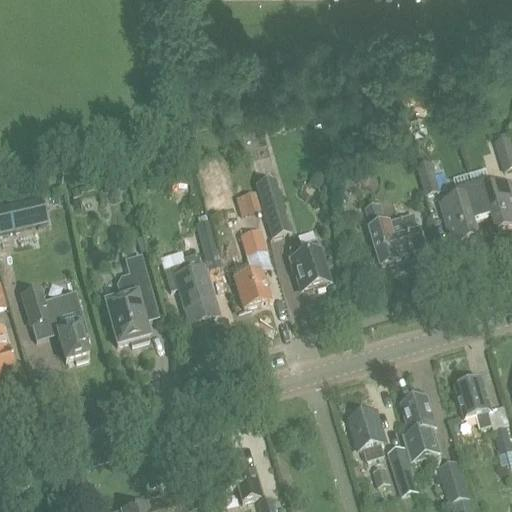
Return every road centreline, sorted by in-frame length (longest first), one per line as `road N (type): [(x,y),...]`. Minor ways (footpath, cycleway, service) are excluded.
road 1 (secondary): [(0,471),(312,377)]
road 2 (secondary): [(312,377),(511,317)]
road 3 (residential): [(351,511),(312,377)]
